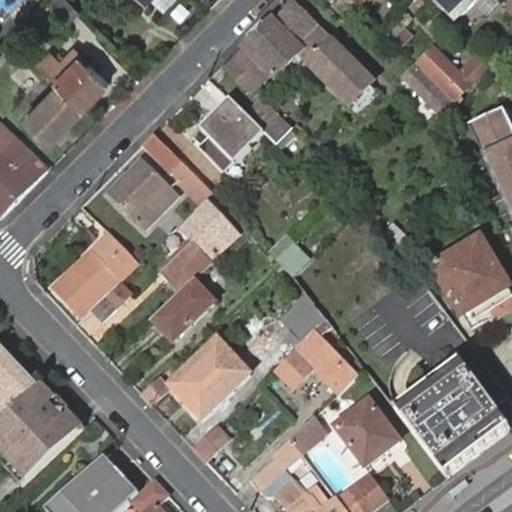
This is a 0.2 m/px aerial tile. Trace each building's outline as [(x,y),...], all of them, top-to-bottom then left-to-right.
[(2,0),(12,8),(19,0),(2,0)] [(70,27),(82,15),(67,0),(56,0),(49,7),(70,27)] [(335,0),(342,6),(360,23),(383,0),(335,0)] [(429,0),(441,11),(448,5),(463,20),(483,0),(429,0)] [(511,19),(511,1),(503,11),(511,19)] [(272,32),(304,63),(353,110),(373,90),(292,13),(272,32)] [(382,34),(403,53),(422,32),(401,13),(382,34)] [(230,74),(254,99),(273,80),(280,87),(304,63),(272,32),(268,28),(239,57),(243,61),(230,74)] [(0,69),(23,48),(14,40),(0,54),(0,69)] [(77,51),(62,66),(69,74),(85,59),(77,51)] [(437,52),(415,75),(443,102),(465,79),(437,52)] [(53,56),(41,66),(63,89),(86,111),(111,87),(85,59),(69,74),(62,66),(53,56)] [(492,76),(493,74),(481,62),(471,73),(483,85),(492,76)] [(24,63),(12,77),(31,92),(42,78),(24,63)] [(445,125),(455,114),(443,102),(415,75),(404,87),(445,125)] [(86,111),(63,89),(30,121),(52,143),(86,111)] [(300,159),(304,159),(310,153),(260,105),(253,113),(275,135),(286,146),(300,159)] [(228,176),(266,139),(246,120),(232,106),(204,134),(220,151),(211,159),(228,176)] [(511,127),(504,112),(469,130),(511,212),(511,127)] [(266,139),(279,152),(286,146),(275,135),(253,113),(246,120),(266,139)] [(19,144),(0,162),(0,177),(27,152),(19,144)] [(212,196),(164,149),(155,158),(203,206),(204,204),(212,196)] [(0,177),(0,220),(2,223),(49,175),(27,152),(0,177)] [(144,167),(112,200),(146,235),(178,204),(144,167)] [(203,206),(179,229),(200,252),(174,277),(189,292),(196,284),(215,264),(212,262),(238,237),(204,204),(203,206)] [(402,256),(402,257),(411,249),(389,229),(382,237),(402,256)] [(461,261),(489,248),(482,236),(455,249),(461,261)] [(141,268),(111,238),(57,292),(87,323),(94,316),(123,286),(141,268)] [(511,319),(511,293),(489,248),(461,261),(441,270),(469,327),(494,314),(500,326),(511,319)] [(275,299),(295,280),(281,265),(261,285),(275,299)] [(185,295),(156,325),(177,346),(217,306),(196,284),(189,292),(185,295)] [(123,286),(94,316),(106,327),(135,297),(123,286)] [(304,347),(328,324),(318,310),(293,335),(304,347)] [(345,395),(361,381),(324,342),(335,332),(328,324),(304,347),(272,377),(290,395),(311,374),(326,388),(333,382),(345,395)] [(0,347),(0,425),(39,389),(13,361),(0,347)] [(214,355),(173,393),(204,425),(243,387),(214,355)] [(478,449),(508,426),(462,366),(412,404),(398,415),(400,419),(449,480),(483,455),(478,449)] [(163,382),(145,400),(155,410),(173,393),(163,382)] [(81,433),(39,389),(0,425),(0,461),(24,487),(81,433)] [(336,430),(367,470),(401,443),(370,403),(336,430)] [(325,435),(316,423),(307,431),(316,443),(325,435)] [(483,455),(511,432),(511,431),(508,426),(478,449),(483,455)] [(217,430),(194,452),(207,465),(230,444),(217,430)] [(301,457),(316,443),(307,431),(306,432),(292,445),(301,457)] [(296,511),(312,501),(309,498),(309,499),(285,472),(301,457),(292,445),(274,461),(277,464),(252,487),(262,498),(268,493),(286,511),(296,511)] [(119,472),(107,459),(100,465),(112,478),(119,472)] [(126,511),(132,507),(137,503),(126,491),(132,486),(119,472),(112,478),(100,465),(51,511),(126,511)] [(377,511),(383,507),(365,484),(350,497),(361,511),(377,511)] [(159,511),(158,510),(170,500),(155,485),(142,497),(137,503),(132,507),(136,511),(159,511)] [(137,503),(142,497),(132,486),(126,491),(137,503)] [(361,511),(350,497),(334,509),(327,501),(319,509),(313,501),(311,498),(309,498),(312,501),(296,511),(361,511)]
